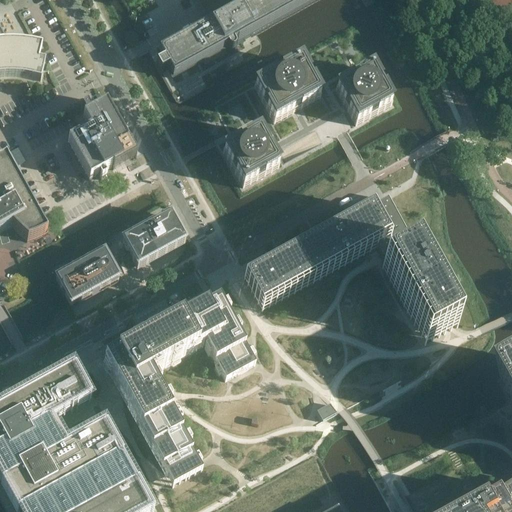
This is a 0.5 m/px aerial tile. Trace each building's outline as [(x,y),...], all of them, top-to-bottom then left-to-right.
[(257,0),(238,10),(232,0),(195,0),(198,5),(209,26),(197,33),(188,38),(158,54),(163,63),(161,64),(157,66),(156,67),(160,75),(161,75),(166,72),(168,71),(172,79),(181,75),(186,71),(195,67),(197,65),(199,64),(202,63),(205,67),(214,62),(216,61),(227,55),(226,53),(228,52),(229,53),(230,54),(231,54),(232,54),(233,53),(234,53),(234,52),(235,51),(235,50),(235,49),(233,46),(245,39),(251,36),(255,33),(315,0),(257,0)] [(0,78),(3,78),(6,78),(11,78),(15,78),(18,78),(21,78),(24,79),(25,79),(31,80),(40,82),(45,63),(38,61),(42,47),(31,45),(21,44),(11,43),(8,43),(3,43),(0,43),(0,78)] [(300,111),(320,99),(312,84),(309,79),(300,63),(280,75),(274,77),(254,89),(262,104),(265,110),(274,125),(295,114),(297,112),(300,111)] [(376,116),(391,107),(383,92),(380,87),(371,71),(356,80),(351,83),(335,91),(344,106),(345,109),(347,112),(355,127),(371,119),(376,116)] [(100,108),(96,110),(96,108),(94,106),(90,108),(91,111),(92,111),(92,112),(89,114),(86,108),(81,111),(84,117),(83,117),(90,130),(87,132),(68,142),(89,181),(98,176),(101,181),(106,178),(104,173),(105,172),(111,169),(113,171),(114,170),(123,165),(129,162),(136,158),(135,157),(137,156),(130,144),(129,145),(128,143),(127,142),(129,142),(126,136),(124,137),(124,136),(125,135),(122,130),(121,131),(120,129),(122,129),(119,124),(118,124),(117,123),(118,122),(115,118),(114,118),(113,117),(115,116),(112,111),(111,112),(110,111),(111,110),(108,105),(107,106),(106,104),(104,105),(104,104),(100,106),(101,107),(100,107),(100,108)] [(500,129),(497,124),(491,127),(493,133),(500,129)] [(268,149),(259,133),(243,142),(238,145),(223,153),(231,169),(234,174),(243,189),(258,181),(263,178),(279,169),(270,154),(269,152),(268,149)] [(18,149),(8,154),(15,168),(26,162),(25,162),(23,157),(22,155),(20,152),(18,149)] [(24,194),(11,171),(5,160),(0,162),(0,207),(4,206),(9,214),(18,209),(13,200),(24,194)] [(8,240),(6,231),(11,228),(16,233),(21,238),(27,243),(31,242),(34,241),(37,240),(39,239),(42,238),(44,236),(47,235),(24,194),(13,200),(18,209),(9,214),(4,206),(0,207),(0,241),(0,242),(8,240)] [(260,310),(261,309),(374,247),(376,250),(379,255),(381,259),(382,263),(406,306),(414,320),(434,309),(440,306),(443,304),(443,303),(436,289),(394,214),(387,201),(386,202),(372,210),(358,217),(244,280),(247,286),(258,305),(260,310)] [(170,218),(122,245),(137,271),(185,245),(170,218)] [(95,247),(52,269),(56,277),(99,254),(95,247)] [(70,308),(118,281),(104,255),(56,281),(58,284),(59,286),(70,308)] [(127,255),(118,259),(121,267),(131,262),(127,255)] [(161,468),(165,476),(195,460),(190,452),(188,447),(184,440),(181,434),(178,428),(173,421),(170,415),(167,410),(166,407),(165,405),(164,404),(164,403),(163,402),(157,391),(154,385),(153,383),(150,378),(152,377),(156,375),(158,373),(159,373),(167,368),(171,366),(178,362),(190,356),(197,352),(205,348),(207,350),(211,358),(214,363),(215,365),(216,367),(217,369),(221,377),(222,378),(225,383),(226,382),(235,378),(238,376),(242,374),(245,372),(255,367),(251,360),(251,359),(247,351),(245,349),(241,341),(238,335),(237,334),(234,327),(227,315),(223,308),(219,301),(218,302),(212,305),(209,307),(205,308),(200,312),(195,314),(193,315),(190,317),(186,319),(184,320),(181,322),(175,325),(171,327),(170,328),(165,331),(164,331),(161,333),(159,334),(156,336),(154,336),(153,337),(152,338),(151,338),(149,339),(144,342),(143,343),(142,343),(142,344),(137,347),(136,346),(135,347),(136,348),(135,349),(131,351),(130,350),(129,350),(130,351),(124,354),(124,353),(120,356),(118,356),(118,357),(104,364),(105,367),(107,371),(109,375),(112,379),(120,394),(124,401),(140,431),(143,437),(146,441),(148,445),(151,450),(161,468)] [(108,362),(114,358),(111,353),(105,357),(108,362)] [(0,500),(6,511),(157,511),(117,440),(111,428),(102,413),(95,399),(83,378),(79,371),(79,370),(78,369),(19,402),(0,412),(0,500)] [(501,380),(500,380),(497,382),(502,393),(509,404),(511,402),(511,472),(511,471),(510,470),(509,470),(508,469),(508,468),(507,468),(506,468),(506,467),(505,467),(505,466),(503,465),(502,465),(501,464),(499,463),(498,462),(497,462),(496,462),(495,461),(494,461),(492,460),(491,460),(489,459),(488,459),(487,459),(486,458),(485,458),(483,458),(482,458),(480,458),(479,458),(478,458),(476,457),(475,458),(474,458),(473,458),(472,458),(471,458),(470,458),(469,458),(468,458),(466,459),(465,459),(463,459),(462,460),(461,460),(460,460),(459,461),(457,461),(456,462),(455,462),(454,463),(453,463),(452,464),(451,464),(450,465),(428,477),(425,479),(406,489),(404,490),(401,492),(395,481),(394,482),(394,483),(397,488),(398,489),(400,494),(401,494),(403,499),(404,500),(407,505),(407,506),(410,511),(511,511),(511,374),(508,376),(507,377),(502,380),(501,380)] [(322,423),(322,424),(323,423),(327,421),(336,416),(336,415),(332,410),(332,409),(331,408),(330,406),(329,407),(317,413),(322,423)]
